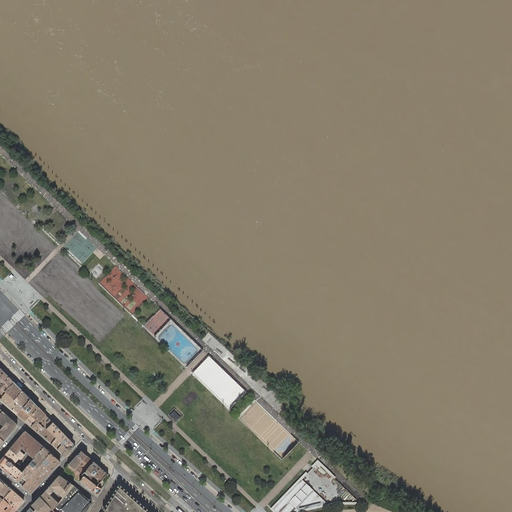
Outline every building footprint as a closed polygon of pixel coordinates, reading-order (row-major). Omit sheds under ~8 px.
[(133,314),(148,297),(138,288),(135,291),(132,289),(136,285),(129,279),(126,283),(129,285),(116,299),(133,314)] [(162,310),(145,325),(153,335),(171,320),(162,310)] [(193,375),(230,410),(247,392),(210,357),(193,375)] [(0,399),(6,393),(4,392),(14,383),(5,373),(0,377),(0,399)] [(6,393),(0,399),(12,410),(18,404),(14,401),(23,391),(14,383),(4,392),(6,393)] [(18,404),(12,410),(16,414),(22,408),(30,399),(23,391),(14,401),(18,404)] [(38,408),(30,399),(22,408),(30,415),(30,416),(38,408)] [(22,408),(16,414),(25,421),(30,415),(22,408)] [(45,415),(38,408),(30,416),(36,421),(37,422),(45,415)] [(10,418),(2,411),(0,414),(0,423),(3,426),(10,418)] [(180,417),(174,411),(169,415),(174,420),(176,422),(180,417)] [(30,415),(25,421),(31,427),(36,421),(30,416),(30,415)] [(53,422),(45,415),(37,422),(44,428),(46,429),(53,422)] [(3,426),(0,430),(0,437),(4,441),(17,425),(17,424),(10,418),(3,426)] [(37,422),(36,421),(31,427),(39,434),(44,428),(37,422)] [(63,433),(53,422),(46,429),(56,438),(57,439),(63,433)] [(44,428),(39,434),(51,444),(56,438),(46,429),(44,428)] [(43,447),(36,440),(26,432),(25,432),(10,449),(16,455),(20,451),(24,455),(26,453),(33,459),(43,447)] [(73,443),(63,433),(57,439),(62,444),(67,448),(73,443)] [(57,439),(56,438),(51,444),(57,449),(62,444),(57,439)] [(75,445),(73,443),(67,448),(62,444),(57,449),(65,456),(75,445)] [(22,473),(16,480),(22,486),(39,467),(50,453),(43,447),(33,459),(22,473)] [(10,449),(3,457),(13,465),(19,458),(20,459),(24,455),(20,451),(16,455),(10,449)] [(81,451),(77,455),(83,460),(87,456),(81,451)] [(60,461),(50,453),(39,467),(48,475),(60,462),(60,461)] [(83,460),(77,455),(69,464),(75,469),(83,460)] [(87,456),(83,460),(75,469),(82,475),(94,462),(87,456)] [(13,465),(3,457),(0,460),(0,466),(16,480),(22,473),(17,468),(13,465)] [(100,468),(94,462),(82,475),(84,476),(89,480),(100,468)] [(75,469),(69,464),(65,469),(80,481),(84,476),(82,475),(75,469)] [(39,467),(22,486),(30,493),(32,493),(48,475),(39,467)] [(107,474),(100,468),(89,480),(97,486),(107,474)] [(73,486),(59,476),(25,511),(54,511),(51,509),(73,486)] [(89,480),(84,476),(80,481),(95,493),(99,488),(97,486),(89,480)] [(300,477),(270,506),(276,511),(293,511),(311,507),(327,503),(300,477)] [(0,502),(12,489),(5,483),(0,488),(0,502)] [(86,511),(93,502),(73,486),(51,509),(54,511),(86,511)] [(147,511),(119,487),(105,511),(103,511),(147,511)] [(13,511),(24,501),(24,500),(12,489),(0,502),(0,510),(1,511),(13,511)]
